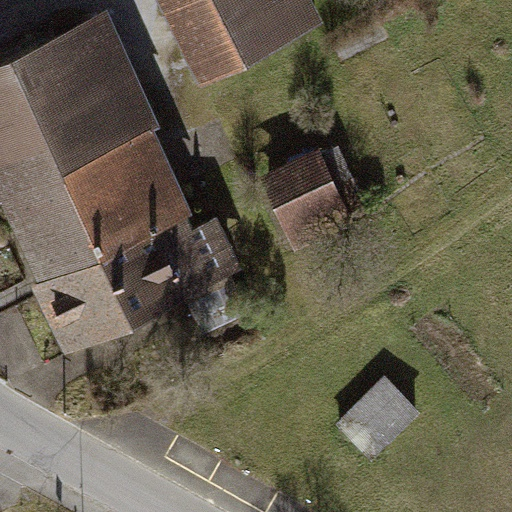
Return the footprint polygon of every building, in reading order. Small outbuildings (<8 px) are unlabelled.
[(264,0),(182,0),(177,3),(208,66),(316,13),(309,0),(274,0),(267,4),(264,0)] [(84,24),(0,61),(0,155),(59,284),(190,221),(175,190),(161,196),(84,24)] [(322,161),(275,181),(300,237),(347,217),(322,161)] [(193,228),(190,221),(59,284),(82,335),(185,289),(183,285),(228,265),(208,221),(193,228)] [(418,407),(389,377),(342,422),(371,452),(418,407)]
